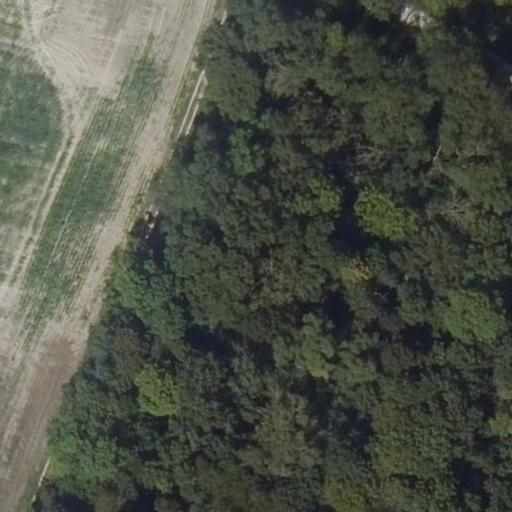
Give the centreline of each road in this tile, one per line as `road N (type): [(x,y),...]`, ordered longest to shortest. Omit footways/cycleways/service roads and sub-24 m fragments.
road 1 (track): [(50,511),(251,0)]
road 2 (unclassified): [(511,83),(380,0)]
